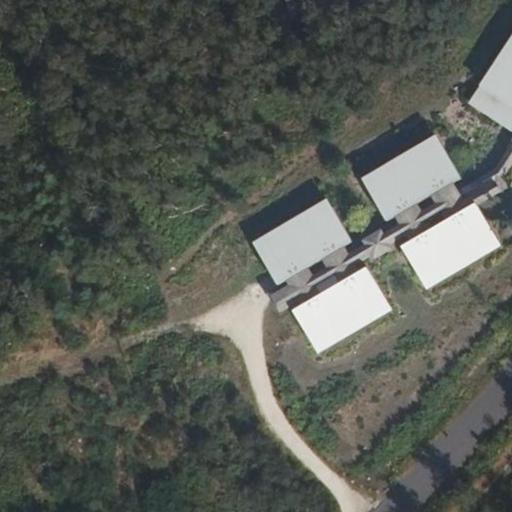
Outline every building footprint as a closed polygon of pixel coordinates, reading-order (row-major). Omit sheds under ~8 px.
[(329,0),(306,0),(289,7),(291,13),(311,6),(329,0)] [(511,43),(471,105),(477,109),(511,55),(511,43)] [(511,55),(477,109),(511,132),(511,55)] [(368,187),(442,144),(438,138),(364,182),(368,187)] [(433,196),(453,185),(462,179),(442,144),(368,187),(388,223),(398,217),(417,206),(433,196)] [(511,147),(496,171),(458,193),(453,185),(433,196),(438,205),(422,215),(417,206),(398,217),(403,226),(385,236),(382,232),(365,242),(368,246),(349,258),(344,249),(324,260),(329,269),(313,279),(308,270),(289,281),(292,286),(272,298),(276,304),(281,313),(301,302),(304,307),(322,296),(315,284),(333,273),(341,286),(359,275),(354,266),(373,255),(375,259),(392,249),(390,245),(408,234),(413,243),(433,232),(427,223),(444,213),(449,222),(468,211),(464,203),(463,202),(494,184),(504,178),(511,165),(511,147)] [(504,178),(494,184),(495,185),(464,203),(468,211),(478,205),(478,206),(509,188),(504,178)] [(255,246),(258,252),(333,208),(329,202),(255,246)] [(498,240),(478,206),(478,205),(468,211),(449,222),(433,232),(413,243),(404,249),(405,251),(401,253),(407,263),(411,261),(424,283),(498,240)] [(324,260),(344,249),(353,243),(333,208),(258,252),(279,287),(289,281),(308,270),(324,260)] [(501,246),(498,240),(424,283),(428,289),(501,246)] [(368,269),(359,275),(341,286),(333,273),(315,284),(322,296),(304,307),(295,313),(315,347),(389,304),(368,269)] [(392,310),(389,304),(315,347),(319,353),(392,310)]
